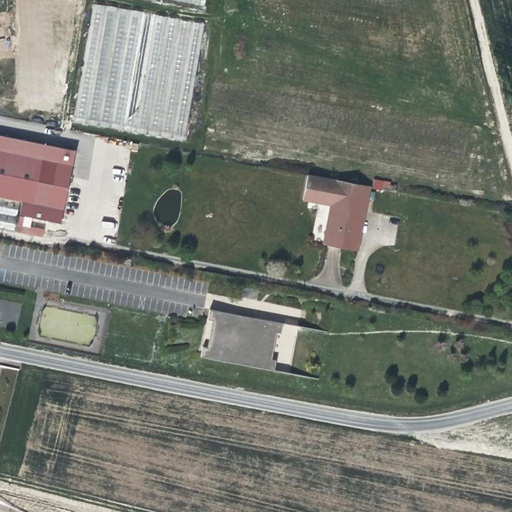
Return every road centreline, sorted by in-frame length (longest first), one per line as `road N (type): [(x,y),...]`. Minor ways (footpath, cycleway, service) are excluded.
road 1 (tertiary): [(0,349),(354,420),(448,421),(511,404)]
road 2 (track): [(511,172),(470,0)]
road 3 (track): [(138,511),(0,477)]
